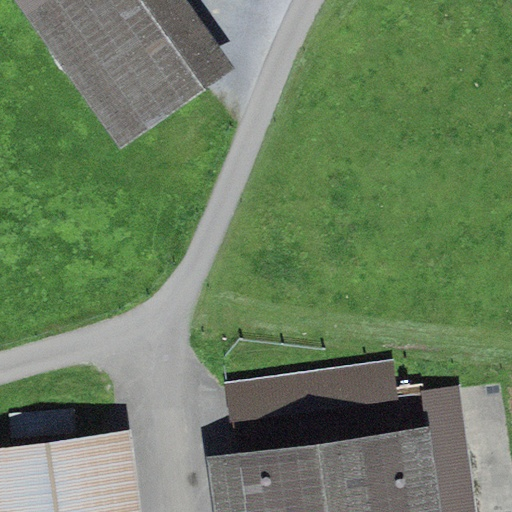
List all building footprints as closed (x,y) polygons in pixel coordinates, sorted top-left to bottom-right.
[(237,70),(187,0),(22,0),(126,147),(237,70)] [(393,360),(226,383),(237,453),(403,429),(393,360)] [(424,391),(428,426),(439,511),(477,511),(461,386),(424,391)] [(237,453),(209,455),(216,511),(439,511),(428,426),(403,429),(237,453)] [(135,511),(124,429),(0,446),(0,511),(135,511)]
